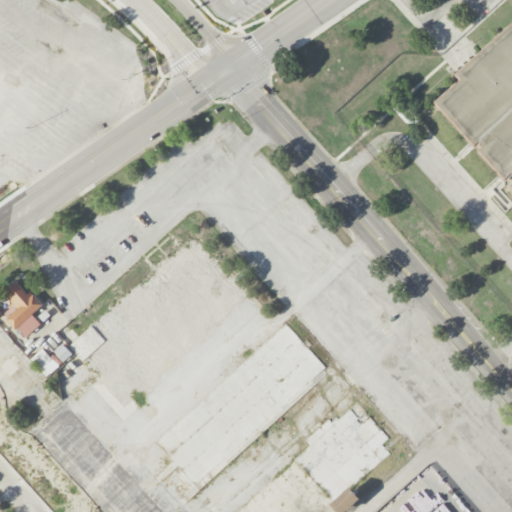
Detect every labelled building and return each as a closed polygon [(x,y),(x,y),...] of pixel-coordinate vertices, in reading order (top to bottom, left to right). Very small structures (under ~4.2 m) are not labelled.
[(511,188),(511,25),(456,75),(461,81),(436,103),(476,151),(477,150),(505,182),(511,175),(511,185),(510,186),(511,188)] [(248,296),(193,234),(68,345),(122,407),(248,296)] [(32,315),(41,307),(18,280),(3,293),(18,309),(7,318),(25,339),(41,324),(32,315)] [(151,439),(191,487),(328,372),(287,324),(151,439)] [(42,349),(31,359),(47,377),(71,354),(63,345),(50,357),(42,349)] [(338,511),(344,511),(362,498),(352,487),(391,454),(382,444),(389,438),(365,410),(357,416),(348,405),(306,441),(309,444),(292,458),(338,511)]
